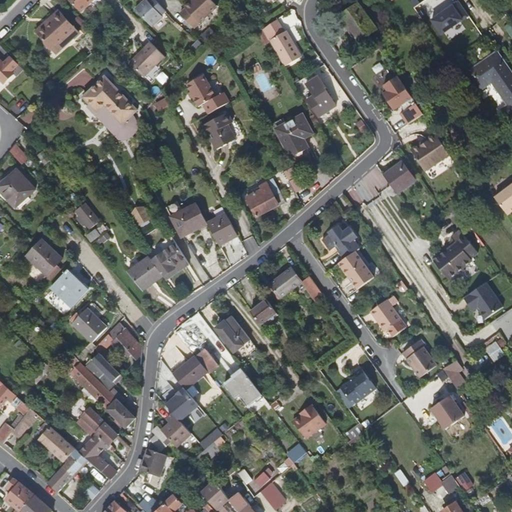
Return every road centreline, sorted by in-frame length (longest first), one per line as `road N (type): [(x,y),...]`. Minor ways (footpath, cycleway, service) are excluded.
road 1 (residential): [(94,511),(130,472),(153,340),(287,232)]
road 2 (residential): [(287,232),(385,142),(307,15),(308,0)]
road 3 (unknown): [(357,172),(458,337)]
road 4 (residential): [(287,232),(381,364)]
road 5 (unknown): [(153,340),(77,247)]
